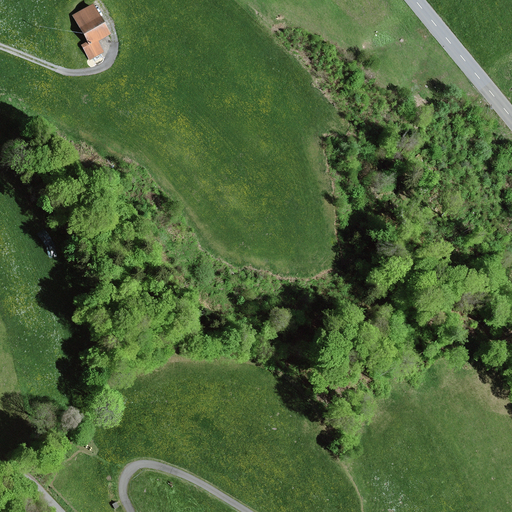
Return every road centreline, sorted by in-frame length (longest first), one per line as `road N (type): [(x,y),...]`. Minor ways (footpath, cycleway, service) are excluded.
road 1 (secondary): [(415,0),(511,118)]
road 2 (track): [(0,45),(67,75),(104,68),(115,54)]
